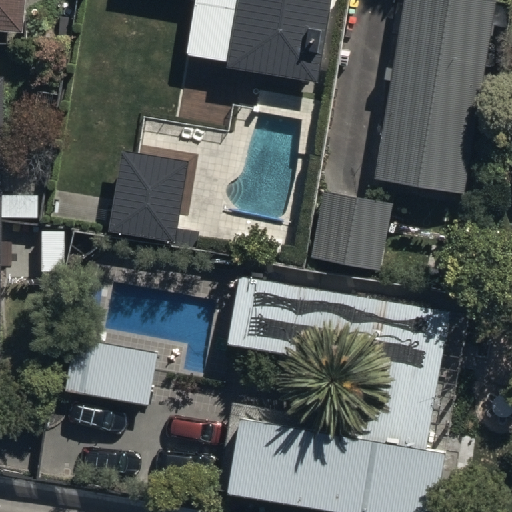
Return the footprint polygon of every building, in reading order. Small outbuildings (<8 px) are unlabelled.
[(26,0),(0,0),(0,29),(24,31),(26,0)] [(331,0),(239,0),(228,63),(317,80),(331,0)] [(494,0),(402,0),(374,179),(463,193),(494,0)] [(187,159),(122,148),(109,229),(174,239),(187,159)] [(390,201),(322,189),(310,255),(378,268),(390,201)] [(240,415),(227,488),(362,511),(432,511),(443,451),(424,448),(449,307),(240,272),(228,344),(358,366),(346,433),(240,415)] [(73,335),(64,387),(147,401),(156,349),(73,335)]
